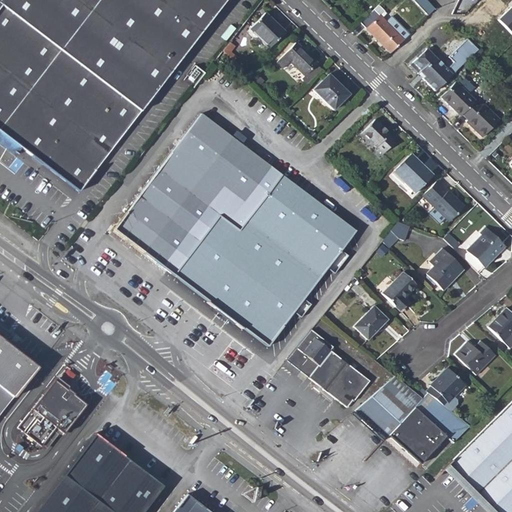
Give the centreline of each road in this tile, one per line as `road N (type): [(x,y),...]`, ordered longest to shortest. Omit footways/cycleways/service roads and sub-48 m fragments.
road 1 (residential): [(511,217),(288,0)]
road 2 (secondary): [(108,343),(229,439),(263,455)]
road 3 (secondary): [(263,455),(121,327)]
road 4 (secondary): [(106,316),(0,244)]
road 5 (residential): [(419,351),(511,274)]
